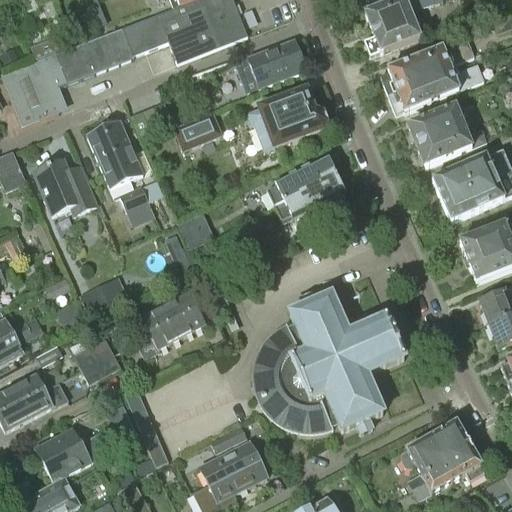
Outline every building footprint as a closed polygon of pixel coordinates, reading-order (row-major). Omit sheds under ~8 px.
[(206,0),(172,14),(119,34),(130,64),(132,64),(131,62),(167,48),(175,69),(247,42),(230,0),(206,0)] [(166,0),(172,14),(206,0),(166,0)] [(419,43),(409,19),(443,5),(440,0),(412,0),(403,4),(403,3),(363,19),(373,44),(363,48),(369,62),(379,58),(380,59),(419,43)] [(94,35),(107,29),(97,4),(83,9),(94,35)] [(441,30),(443,33),(446,42),(483,27),(478,15),(441,30)] [(511,33),(511,23),(511,20),(491,28),(496,40),(511,33)] [(75,52),(89,46),(83,29),(69,35),(75,52)] [(119,34),(89,46),(75,52),(53,60),(65,90),(130,64),(119,34)] [(62,55),(56,42),(30,52),(35,65),(62,55)] [(258,95),(306,76),(294,45),(246,63),(246,64),(235,68),(242,88),(254,83),(258,95)] [(387,101),(450,76),(448,73),(473,62),(467,46),(442,56),(441,55),(387,77),(387,79),(379,82),(387,101)] [(0,65),(4,73),(19,66),(12,52),(0,57),(0,65)] [(65,90),(53,60),(38,66),(50,97),(65,90)] [(21,133),(58,118),(38,66),(0,81),(21,133)] [(451,80),(450,76),(387,101),(395,120),(403,117),(404,119),(458,97),(458,96),(483,86),(477,70),(451,80)] [(253,130),(263,158),(322,136),(325,129),(322,120),(315,117),(314,117),(306,96),(258,114),(258,115),(245,120),(249,131),(253,130)] [(147,113),(134,119),(144,142),(157,136),(147,113)] [(424,174),(486,148),(481,135),(466,141),(461,130),(468,127),(463,114),(456,117),(454,113),(407,132),(424,174)] [(211,120),(174,135),(183,155),(220,140),(211,120)] [(103,135),(126,188),(142,180),(119,127),(103,135)] [(126,188),(103,135),(86,142),(109,195),(126,188)] [(441,207),(511,176),(502,155),(485,163),(485,162),(431,186),(441,207)] [(0,163),(0,185),(5,198),(26,190),(12,158),(0,163)] [(273,212),(335,181),(326,163),(273,188),(275,192),(266,197),(273,212)] [(51,221),(71,213),(74,220),(96,211),(79,172),(67,177),(62,165),(33,178),(51,221)] [(511,176),(441,207),(450,229),(511,201),(511,176)] [(335,181),(273,212),(280,226),(290,222),(292,225),(326,208),(330,215),(346,208),(342,200),(344,199),(335,181)] [(147,207),(140,191),(118,201),(125,217),(147,207)] [(175,225),(185,252),(211,242),(202,215),(175,225)] [(459,248),(460,251),(475,289),(511,274),(511,227),(503,231),(503,230),(459,248)] [(172,236),(163,240),(171,261),(181,257),(172,236)] [(266,258),(285,249),(279,236),(260,246),(266,258)] [(185,262),(174,267),(180,281),(191,276),(185,262)] [(64,280),(59,271),(49,277),(53,286),(64,280)] [(63,283),(39,295),(45,307),(69,294),(63,283)] [(91,299),(100,320),(119,311),(109,290),(91,299)] [(487,330),(511,320),(511,291),(478,305),(487,330)] [(134,347),(196,314),(188,298),(141,323),(140,321),(124,329),(134,347)] [(371,434),(370,430),(367,425),(381,419),(365,381),(403,364),(385,323),(347,340),(330,302),(316,308),(312,300),(300,305),(304,313),(289,320),(293,329),(287,331),(286,329),(283,330),(278,334),(272,338),(268,341),(265,344),(262,349),(259,353),(257,358),(255,362),(254,367),(253,372),(252,377),(252,382),(252,387),(254,397),(255,401),(258,407),(260,411),(264,416),(267,419),(270,423),(274,427),(285,433),(290,435),(296,437),(302,438),(307,438),(316,438),(326,436),(332,433),(331,430),(337,428),(341,437),(355,431),(359,439),(371,434)] [(205,330),(196,314),(134,347),(144,365),(159,357),(158,355),(205,330)] [(511,320),(487,330),(497,354),(511,348),(511,320)] [(66,329),(72,339),(87,332),(80,321),(66,329)] [(0,349),(28,334),(24,327),(9,335),(4,325),(0,326),(0,349)] [(28,334),(0,349),(0,371),(23,360),(18,350),(32,343),(28,334)] [(96,367),(112,359),(105,345),(89,353),(96,367)] [(96,367),(89,353),(73,362),(80,376),(96,367)] [(120,373),(112,359),(96,367),(104,382),(120,373)] [(511,364),(508,366),(508,368),(500,371),(506,386),(511,383),(511,364)] [(96,367),(80,376),(88,390),(104,382),(96,367)] [(0,419),(53,391),(45,377),(36,382),(35,380),(0,398),(0,419)] [(53,391),(0,419),(0,430),(4,437),(52,412),(51,410),(60,405),(53,391)] [(118,428),(109,432),(118,449),(136,440),(122,411),(112,416),(118,428)] [(118,428),(112,416),(103,420),(106,425),(94,431),(98,437),(109,432),(118,428)] [(155,473),(168,467),(149,424),(136,429),(155,473)] [(428,473),(468,450),(455,429),(405,457),(406,458),(401,460),(400,465),(404,474),(409,475),(414,472),(419,480),(406,487),(412,497),(424,490),(422,486),(433,480),(428,473)] [(240,431),(228,437),(234,450),(246,444),(240,431)] [(41,469),(80,448),(71,433),(33,454),(41,469)] [(234,450),(228,437),(208,447),(215,460),(234,450)] [(97,438),(80,448),(41,469),(52,489),(63,483),(91,468),(90,467),(103,461),(104,451),(97,438)] [(248,447),(223,460),(241,496),(267,483),(248,447)] [(424,490),(412,497),(418,507),(464,480),(469,488),(483,480),(478,472),(480,472),(478,469),(483,466),(477,456),(472,459),(468,450),(428,473),(433,480),(422,486),(424,490)] [(19,460),(7,466),(14,478),(25,472),(19,460)] [(241,496),(223,460),(198,473),(207,491),(192,499),(198,511),(223,511),(235,506),(232,501),(241,496)] [(52,489),(39,496),(46,511),(76,511),(79,511),(63,483),(52,489)] [(119,495),(127,511),(147,511),(134,487),(119,495)] [(46,511),(39,496),(30,501),(27,494),(10,504),(12,511),(46,511)] [(428,511),(441,511),(443,511),(437,502),(426,509),(428,511)]
